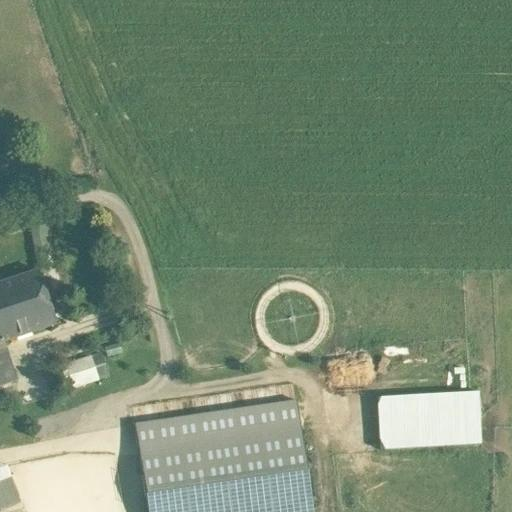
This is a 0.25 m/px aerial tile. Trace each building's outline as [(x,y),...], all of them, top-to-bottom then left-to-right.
[(47,227),(32,229),(35,250),(49,248),(47,227)] [(37,271),(0,283),(0,330),(4,342),(55,325),(37,271)] [(1,343),(0,343),(0,386),(14,382),(1,343)] [(90,357),(60,367),(67,390),(98,380),(90,357)] [(483,444),(481,391),(380,396),(382,449),(483,444)] [(317,511),(301,399),(140,422),(151,496),(146,497),(148,511),(317,511)] [(4,467),(0,468),(0,508),(17,502),(4,467)]
